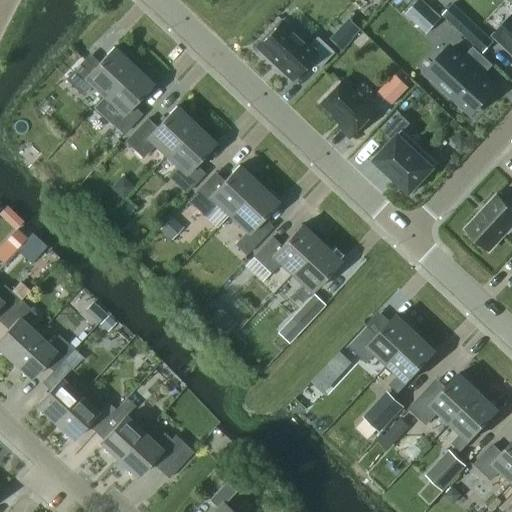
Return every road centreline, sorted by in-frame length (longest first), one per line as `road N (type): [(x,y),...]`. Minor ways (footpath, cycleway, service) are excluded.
road 1 (residential): [(408,237),(158,0)]
road 2 (residential): [(408,237),(511,124)]
road 3 (residential): [(511,334),(408,237)]
road 4 (residential): [(0,419),(106,511)]
